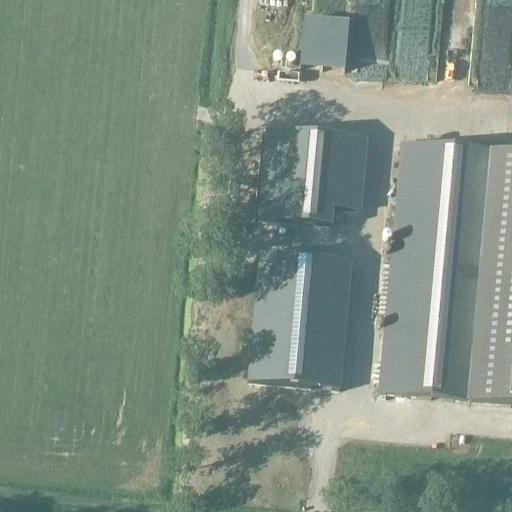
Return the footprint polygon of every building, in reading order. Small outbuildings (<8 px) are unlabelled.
[(257,16),(256,0),(247,0),(248,17),(257,16)] [(457,15),(457,0),(435,0),(435,15),(457,15)] [(496,90),(498,14),(469,14),(467,90),(496,90)] [(452,79),(454,48),(430,47),(428,78),(452,79)] [(270,134),(261,222),(328,229),(330,212),(354,214),(361,143),(337,140),(270,134)] [(511,155),(469,152),(401,146),(378,398),(476,406),(511,409),(511,155)] [(350,265),(258,257),(246,386),(338,394),(350,265)]
